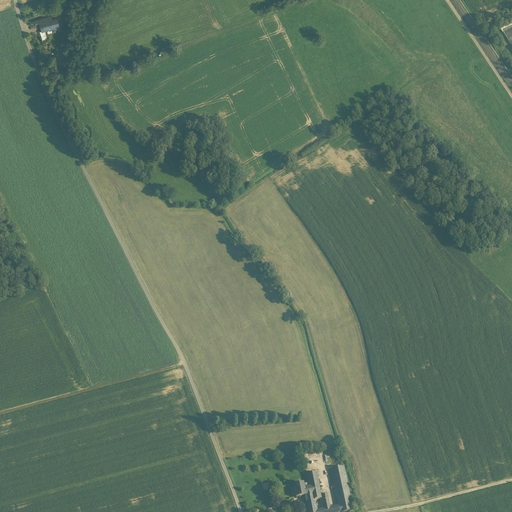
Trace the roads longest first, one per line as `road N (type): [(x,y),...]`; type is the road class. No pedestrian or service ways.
road 1 (track): [(16,0),(45,94),(180,355),(241,511)]
road 2 (track): [(511,481),(376,511)]
